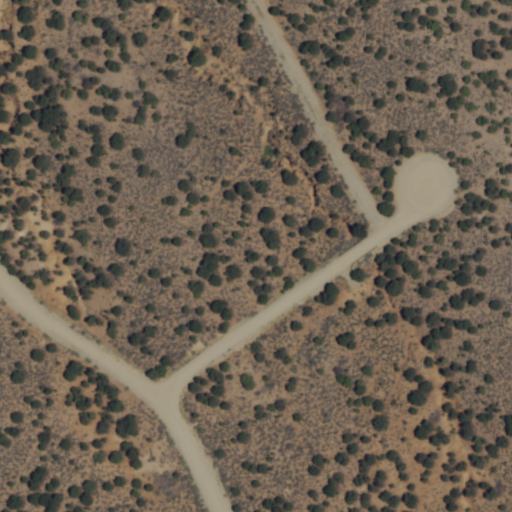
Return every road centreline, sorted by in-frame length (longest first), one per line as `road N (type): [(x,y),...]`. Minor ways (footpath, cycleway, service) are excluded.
road 1 (residential): [(159,395),(385,229),(434,181)]
road 2 (residential): [(0,275),(159,395),(221,511)]
